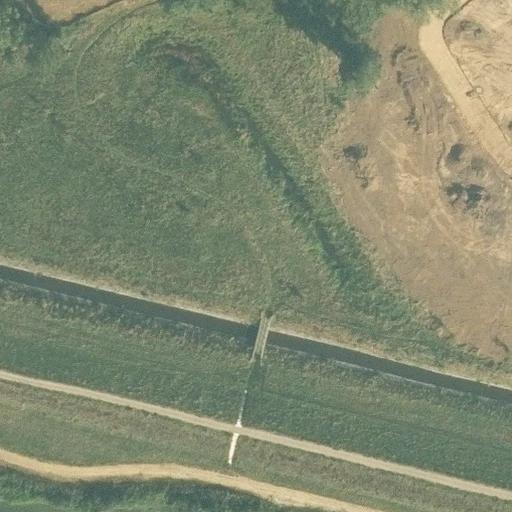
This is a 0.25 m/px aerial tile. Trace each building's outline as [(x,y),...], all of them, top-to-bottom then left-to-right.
[(511,0),(496,12),(511,34),(511,0)] [(503,66),(498,60),(511,50),(511,34),(496,12),(475,26),(490,48),(479,55),(492,74),(503,66)] [(418,126),(391,85),(328,134),(355,178),(418,126)] [(459,177),(431,138),(369,188),(370,189),(399,235),(459,177)] [(500,229),(466,196),(409,255),(457,309),(500,229)] [(511,252),(476,315),(511,327),(511,252)]
